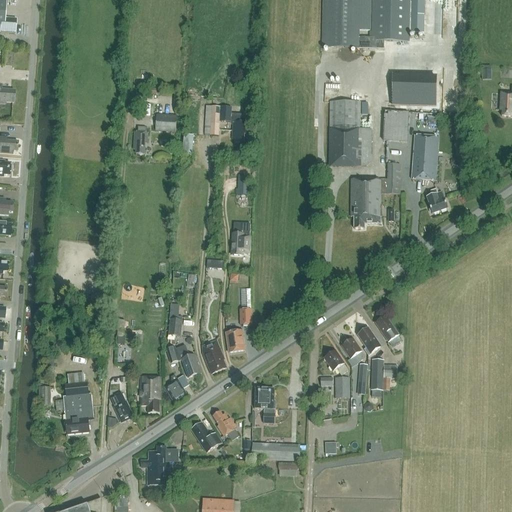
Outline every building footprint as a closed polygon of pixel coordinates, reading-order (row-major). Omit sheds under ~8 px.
[(0,0),(0,26),(0,31),(0,32),(15,34),(16,20),(5,19),(6,0),(0,0)] [(372,0),(372,34),(370,34),(370,39),(359,38),(359,31),(370,31),(370,0),(323,0),(323,48),(384,49),(384,41),(409,42),(409,33),(423,33),(423,0),(372,0)] [(511,87),(511,94),(501,93),(500,111),(502,111),(502,117),(511,117),(511,87)] [(0,104),(6,105),(6,103),(14,103),(15,91),(2,90),(2,88),(0,88),(0,104)] [(360,103),(330,103),(330,167),(360,168),(360,167),(371,167),(372,130),(360,130),(360,103)] [(243,115),(231,114),(231,108),(220,108),(212,108),(210,136),(219,137),(219,122),(231,122),(231,123),(233,123),(232,140),(235,141),(235,145),(244,146),(245,135),(247,135),(248,123),(242,123),(243,115)] [(386,112),(386,142),(410,142),(410,112),(386,112)] [(176,116),(156,115),(156,132),(176,133),(176,116)] [(134,150),(136,150),(136,154),(145,155),(145,144),(147,144),(148,133),(146,133),(146,128),(138,127),(138,133),(135,132),(134,150)] [(182,156),(192,157),(194,137),(184,136),(182,156)] [(413,180),(436,182),(439,138),(417,136),(413,180)] [(0,137),(0,153),(13,155),(13,151),(17,152),(18,142),(7,141),(7,138),(0,137)] [(457,155),(454,159),(450,161),(450,165),(454,168),(458,166),(458,161),(461,157),(457,155)] [(0,177),(3,178),(3,176),(10,176),(10,164),(4,164),(4,162),(0,161),(0,177)] [(238,189),(236,189),(236,195),(248,195),(249,178),(239,178),(238,189)] [(387,180),(352,180),(351,218),(355,218),(354,230),(365,230),(365,224),(380,224),(381,195),(387,195),(387,180)] [(436,190),(430,192),(432,196),(427,198),(429,204),(432,215),(448,209),(444,199),(442,193),(438,194),(436,190)] [(0,215),(8,216),(8,212),(12,213),(13,204),(5,203),(5,200),(0,199),(0,215)] [(0,236),(10,237),(11,224),(0,223),(0,236)] [(251,225),(250,225),(236,224),(236,235),(233,235),(231,256),(243,256),(243,254),(250,255),(251,237),(250,237),(251,225)] [(0,274),(3,275),(3,272),(8,272),(8,263),(0,262),(0,274)] [(207,269),(222,270),(223,263),(207,262),(207,269)] [(244,307),(253,307),(252,294),(243,294),(244,307)] [(212,309),(220,310),(221,296),(213,295),(212,309)] [(172,317),(180,318),(181,304),(173,304),(172,317)] [(252,326),(252,310),(240,310),(240,327),(252,326)] [(376,323),(381,331),(381,332),(383,336),(384,335),(389,343),(395,340),(398,345),(402,343),(385,317),(382,319),(381,319),(380,319),(377,322),(376,323)] [(127,330),(128,320),(120,320),(120,336),(126,336),(125,343),(133,343),(133,330),(127,330)] [(169,337),(181,338),(182,322),(170,321),(169,337)] [(363,344),(366,348),(367,347),(368,349),(365,351),(369,356),(382,347),(373,335),(372,336),(368,329),(366,330),(366,329),(362,332),(362,333),(358,336),(364,344),(363,344)] [(229,354),(245,351),(243,332),(226,334),(229,354)] [(358,364),(365,359),(361,353),(362,353),(358,346),(357,347),(352,340),(351,340),(346,342),(347,343),(342,347),(347,354),(346,354),(350,361),(354,358),(358,364)] [(222,357),(223,356),(217,342),(202,347),(203,355),(211,375),(227,369),(222,357)] [(186,346),(176,350),(180,362),(182,361),(189,379),(201,374),(194,356),(190,358),(186,346)] [(175,348),(166,351),(171,365),(179,362),(175,348)] [(335,352),(325,359),(330,367),(330,368),(332,371),(333,371),(334,372),(337,370),(342,377),(349,372),(335,352)] [(45,359),(43,371),(51,371),(52,360),(45,359)] [(384,361),(372,360),(371,392),(383,392),(384,361)] [(367,366),(360,365),(359,384),(366,384),(367,366)] [(397,380),(398,367),(385,366),(384,379),(397,380)] [(70,374),(71,383),(87,382),(86,373),(70,374)] [(185,388),(191,386),(186,375),(181,377),(185,388)] [(172,384),(165,388),(175,405),(188,397),(178,380),(175,376),(171,378),(172,384)] [(141,407),(148,407),(149,414),(159,414),(159,401),(162,401),(161,378),(140,379),(140,394),(141,394),(141,407)] [(333,379),(321,379),(321,387),(333,388),(333,379)] [(336,400),(350,399),(350,379),(336,379),(336,400)] [(67,435),(90,433),(88,420),(94,419),(91,395),(88,395),(87,383),(65,386),(66,397),(63,398),(66,422),(67,435)] [(39,407),(51,407),(51,388),(39,388),(39,407)] [(256,389),(255,410),(264,410),(264,424),(275,425),(275,414),(275,410),(276,410),(276,403),(274,401),(275,390),(256,389)] [(115,408),(115,409),(122,423),(133,418),(121,393),(115,396),(116,398),(111,400),(115,408)] [(229,420),(225,415),(223,416),(220,412),(213,417),(219,426),(217,427),(224,438),(228,435),(232,443),(240,438),(235,431),(229,421),(229,420)] [(202,424),(191,431),(207,454),(222,444),(216,435),(211,437),(202,424)] [(253,445),(253,460),(299,463),(300,447),(253,445)] [(227,462),(233,457),(226,446),(219,451),(227,462)] [(142,462),(142,469),(147,469),(147,486),(169,486),(169,459),(178,459),(178,451),(166,451),(166,448),(157,448),(157,453),(149,453),(149,462),(142,462)] [(224,476),(235,476),(235,465),(225,465),(224,476)] [(117,511),(129,511),(130,496),(118,496),(117,511)] [(204,499),(203,511),(232,511),(233,501),(204,499)] [(69,511),(101,511),(102,500),(88,505),(69,511)]
